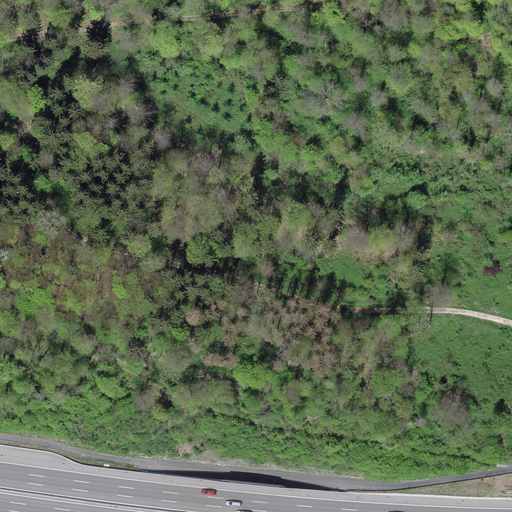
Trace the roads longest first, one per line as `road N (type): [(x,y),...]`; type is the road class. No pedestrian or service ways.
road 1 (track): [(511,322),(460,311),(341,309),(101,250),(51,218),(0,156)]
road 2 (track): [(0,278),(22,319),(51,341),(112,361),(192,404),(347,438)]
road 3 (track): [(379,0),(0,40)]
road 4 (motorway): [(332,511),(0,474)]
road 5 (track): [(0,435),(250,474)]
